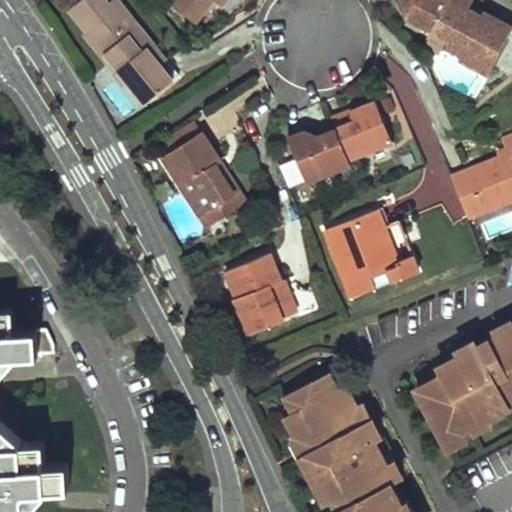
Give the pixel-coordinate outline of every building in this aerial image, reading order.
[(113,0),(108,4),(104,0),(83,0),(70,11),(87,33),(85,34),(116,72),(112,75),(122,88),(127,84),(144,104),(178,76),(115,0),(113,0)] [(166,0),(195,24),(215,1),(221,6),(225,0),(166,0)] [(397,0),(405,18),(446,38),(442,45),(459,54),(457,58),(489,74),(511,27),(511,24),(469,4),(471,0),(397,0)] [(359,119),(335,129),(350,164),(395,145),(377,101),(355,110),(359,119)] [(246,201),(193,122),(154,148),(207,227),(246,201)] [(350,164),(335,129),(313,138),(301,131),(289,137),(306,181),(350,164)] [(511,133),(499,139),(504,152),(449,175),(466,216),(511,197),(511,133)] [(392,226),(384,207),(327,230),(350,286),(417,259),(402,222),(392,226)] [(247,331),(296,311),(272,254),(228,273),(238,299),(234,301),(247,331)] [(0,511),(5,511),(25,510),(46,487),(68,485),(67,464),(46,464),(44,442),(26,443),(0,418),(0,375),(20,354),(38,352),(36,331),(15,331),(12,310),(0,310),(0,511)] [(511,322),(510,318),(493,327),(497,335),(475,346),(472,339),(455,347),(459,355),(438,366),(442,374),(416,388),(448,448),(463,440),(459,433),(470,427),(474,435),(491,426),(487,418),(511,404),(511,322)] [(338,389),(330,373),(285,396),(294,413),(284,418),(296,440),(289,443),(308,478),(314,475),(319,485),(313,488),(323,506),(329,503),(333,511),(413,511),(408,500),(402,503),(391,482),(403,476),(394,460),(388,464),(366,423),(372,420),(364,403),(357,406),(346,385),(338,389)]
